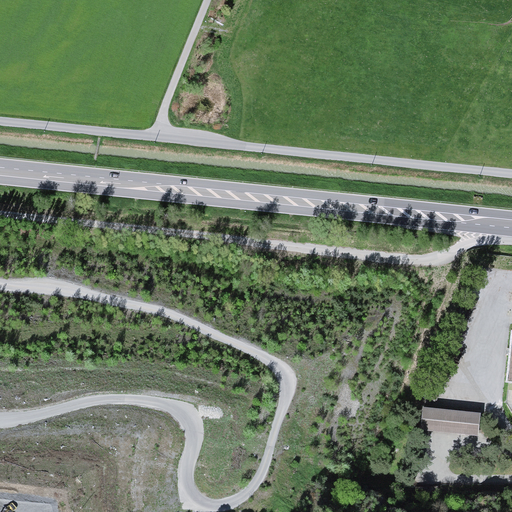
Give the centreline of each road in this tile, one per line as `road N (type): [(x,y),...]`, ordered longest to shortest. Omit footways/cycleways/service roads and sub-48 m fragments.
road 1 (primary): [(511,229),(0,174)]
road 2 (unclassified): [(511,175),(0,122)]
